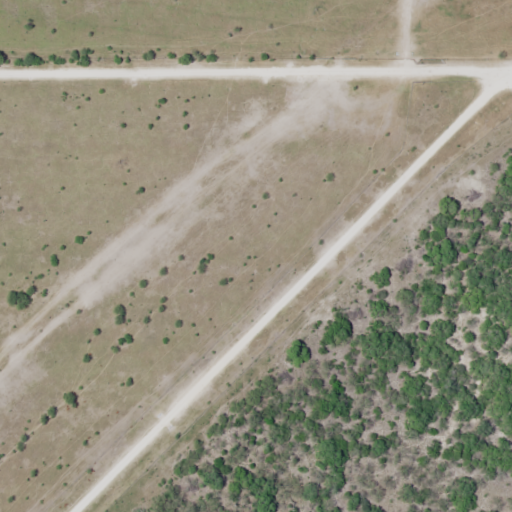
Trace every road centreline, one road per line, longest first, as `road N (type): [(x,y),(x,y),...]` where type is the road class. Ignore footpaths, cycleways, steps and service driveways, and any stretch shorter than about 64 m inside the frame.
road 1 (residential): [(96,511),(511,69)]
road 2 (track): [(0,72),(412,52),(511,69)]
